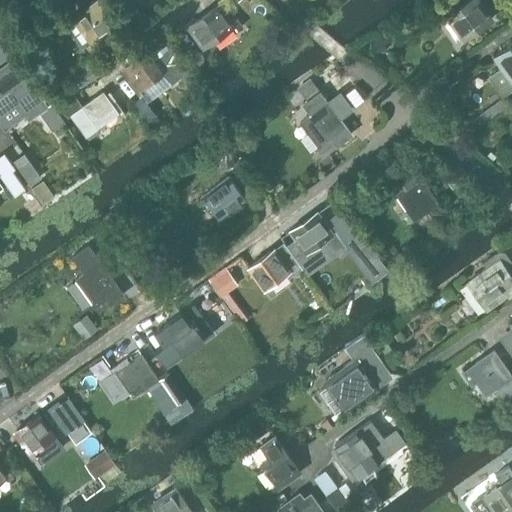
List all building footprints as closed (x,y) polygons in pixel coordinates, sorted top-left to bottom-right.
[(98,0),(97,0),(72,18),(89,42),(84,46),(87,50),(103,39),(104,40),(120,30),(116,24),(98,0)] [(237,29),(243,26),(225,0),(221,0),(185,25),(202,49),(235,26),(237,29)] [(250,0),(251,0),(250,0),(235,0),(246,14),(259,5),(255,0),(250,0)] [(464,40),(482,28),(494,19),(479,0),(466,0),(464,2),(446,15),(464,40)] [(384,50),(383,39),(374,39),(374,50),(384,50)] [(511,43),(500,51),(494,55),(511,81),(511,80),(511,43)] [(154,59),(175,79),(186,67),(166,47),(154,59)] [(201,52),(198,50),(194,50),(191,52),(190,56),(190,59),(192,62),(195,64),(198,63),(201,61),(203,58),(203,55),(201,52)] [(139,95),(143,93),(140,88),(161,73),(146,51),(124,67),(133,78),(129,81),(139,95)] [(0,113),(1,113),(16,102),(28,118),(45,107),(13,60),(0,69),(0,113)] [(318,88),(310,77),(298,86),(305,97),(318,88)] [(320,89),(301,103),(310,114),(304,119),(321,143),(317,146),(320,150),(335,139),(337,142),(350,132),(350,131),(352,130),(347,124),(346,125),(340,117),(351,109),(340,92),(329,101),(320,89)] [(85,136),(96,128),(117,114),(120,118),(124,115),(114,101),(110,103),(102,92),(69,115),(85,136)] [(4,153),(0,155),(0,189),(3,187),(11,198),(15,195),(25,188),(13,171),(15,169),(4,153)] [(41,176),(30,160),(20,167),(31,183),(41,176)] [(220,226),(234,216),(231,212),(247,201),(229,176),(204,194),(222,217),(217,221),(220,226)] [(440,201),(422,177),(406,188),(403,184),(390,194),(393,198),(397,195),(414,219),(440,201)] [(281,235),(280,235),(305,271),(306,271),(297,258),(323,240),(331,252),(345,243),(335,229),(331,232),(316,210),(290,229),(297,239),(288,245),(281,235)] [(88,243),(71,255),(83,272),(76,277),(93,301),(88,304),(92,309),(107,298),(110,303),(124,293),(88,243)] [(486,268),(467,282),(486,308),(511,289),(511,276),(508,271),(511,264),(511,260),(505,250),(499,250),(482,262),(486,268)] [(270,252),(249,267),(264,289),(285,275),(287,278),(292,275),(282,261),(278,263),(270,252)] [(227,270),(210,281),(220,295),(237,284),(227,270)] [(165,343),(154,351),(165,365),(205,336),(195,321),(190,324),(181,312),(156,331),(165,343)] [(85,313),(71,323),(83,339),(97,328),(85,313)] [(511,328),(499,337),(511,354),(511,355),(511,321),(510,323),(511,325),(511,328)] [(488,353),(463,371),(471,383),(476,380),(485,393),(495,386),(505,399),(511,394),(511,377),(502,363),(492,350),(488,353)] [(158,378),(143,358),(141,354),(130,362),(127,358),(111,369),(115,374),(117,372),(133,396),(158,378)] [(336,393),(323,403),(330,412),(331,413),(334,418),(342,412),(356,402),(376,388),(354,358),(343,365),(346,371),(329,383),(336,393)] [(168,371),(159,378),(175,404),(185,397),(168,371)] [(38,414),(16,430),(25,442),(21,444),(31,458),(36,454),(41,461),(62,446),(38,414)] [(338,450),(334,453),(349,475),(354,471),(356,474),(377,460),(364,441),(377,431),(370,421),(335,446),(338,450)] [(440,442),(447,451),(458,444),(451,434),(440,442)] [(274,491),(288,481),(285,477),(298,468),(274,435),(260,444),(269,456),(261,462),(276,483),(271,486),(274,491)] [(105,450),(89,461),(99,474),(114,463),(105,450)] [(0,464),(0,479),(5,476),(8,480),(13,476),(3,462),(0,464)] [(500,482),(481,495),(492,511),(511,511),(511,471),(509,466),(495,475),(500,482)] [(194,511),(176,485),(151,502),(157,511),(194,511)] [(284,503),(279,507),(282,511),(321,511),(318,507),(309,494),(302,499),(298,493),(284,503)] [(143,496),(134,502),(140,511),(147,511),(152,509),(143,496)]
